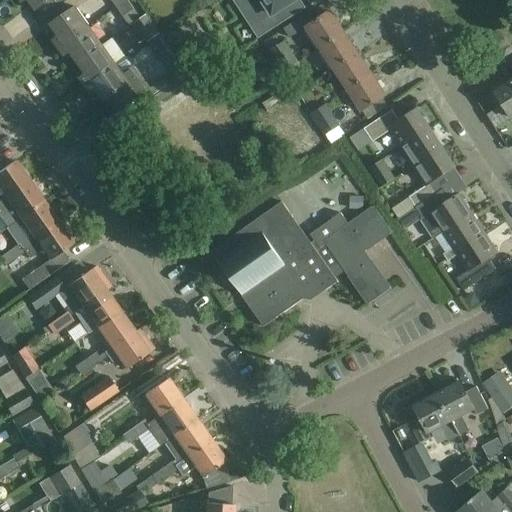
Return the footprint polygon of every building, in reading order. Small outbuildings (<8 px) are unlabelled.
[(18,0),(21,4),(25,0),(27,0),(35,11),(49,0),(18,0)] [(134,9),(127,0),(126,0),(116,7),(123,17),(134,9)] [(251,0),(263,19),(252,26),(259,37),(285,20),(279,10),(293,0),(251,0)] [(58,49),(89,27),(75,7),(50,25),(58,36),(52,41),(58,49)] [(305,27),(319,48),(343,33),(329,11),(312,22),(305,27)] [(289,38),(305,27),(312,22),(306,14),(283,29),(289,38)] [(141,32),(148,42),(159,34),(152,25),(141,32)] [(89,27),(58,49),(63,56),(69,52),(78,63),(102,46),(89,27)] [(181,31),(166,31),(165,43),(180,44),(181,31)] [(356,53),(343,33),(319,48),(333,69),(356,53)] [(159,34),(148,42),(155,51),(165,44),(159,34)] [(275,62),(292,51),(285,41),(268,52),(275,62)] [(102,46),(78,63),(85,74),(79,79),(84,86),(115,64),(102,46)] [(292,51),(275,62),(281,72),(298,61),(292,51)] [(370,74),(356,53),(333,69),(347,90),(370,74)] [(126,56),(115,64),(84,86),(90,94),(96,89),(105,101),(107,99),(117,113),(150,89),(126,56)] [(183,66),(164,80),(173,93),(193,79),(183,66)] [(208,71),(195,80),(201,89),(214,80),(208,71)] [(384,95),(370,74),(347,90),(361,111),(384,95)] [(511,118),(511,80),(494,92),(494,93),(490,96),(498,109),(503,106),(511,119),(511,118)] [(282,90),(262,103),(267,111),(288,98),(282,90)] [(316,126),(333,115),(327,105),(310,116),(316,126)] [(399,148),(429,128),(415,108),(397,120),(391,110),(362,129),(371,142),(388,131),(399,148)] [(333,115),(316,126),(323,136),(340,125),(333,115)] [(399,148),(412,167),(423,159),(441,147),(429,128),(399,148)] [(454,167),(441,147),(423,159),(412,167),(425,187),(409,197),(409,198),(392,209),(398,218),(414,208),(436,194),(429,184),(454,167)] [(386,184),(395,178),(383,159),(371,167),(377,176),(380,174),(386,184)] [(0,170),(0,201),(28,182),(13,161),(0,170)] [(28,182),(0,201),(0,232),(6,228),(6,229),(43,203),(28,182)] [(448,230),(471,214),(458,194),(443,204),(436,194),(414,208),(421,218),(419,220),(433,240),(436,238),(448,230)] [(310,243),(281,202),(210,252),(263,327),(316,289),(324,290),(346,274),(367,304),(390,288),(364,251),(391,232),(372,206),(348,223),(340,212),(310,234),(314,240),(310,243)] [(57,223),(43,203),(6,229),(14,239),(13,240),(17,246),(19,244),(22,248),(57,223)] [(444,255),(445,258),(483,233),(471,214),(448,230),(436,238),(446,254),(444,255)] [(71,243),(57,223),(22,248),(25,251),(23,253),(28,260),(42,250),(49,259),(71,243)] [(483,233),(445,258),(448,261),(456,255),(467,272),(460,277),(467,287),(493,270),(486,259),(496,253),(483,233)] [(25,251),(22,248),(19,244),(17,246),(9,251),(15,258),(23,253),(25,251)] [(0,257),(5,265),(15,258),(9,251),(0,257)] [(28,291),(69,262),(61,251),(21,280),(28,291)] [(22,275),(46,260),(41,252),(17,267),(22,275)] [(79,308),(82,306),(109,287),(95,267),(64,288),(79,308)] [(55,277),(26,298),(35,311),(57,295),(64,290),(63,289),(55,277)] [(82,306),(97,327),(120,311),(106,290),(109,287),(82,306)] [(93,330),(108,351),(135,331),(120,311),(97,327),(93,330)] [(7,312),(0,316),(0,333),(14,324),(7,312)] [(67,312),(56,319),(62,327),(72,319),(67,312)] [(51,334),(62,327),(56,319),(46,326),(51,334)] [(143,335),(139,338),(135,331),(108,351),(104,353),(107,357),(111,363),(118,358),(126,368),(153,349),(143,335)] [(16,340),(4,343),(8,359),(20,356),(16,340)] [(90,368),(107,357),(104,353),(98,357),(95,353),(85,360),(90,368)] [(81,374),(90,368),(85,360),(76,366),(81,374)] [(31,390),(32,389),(44,381),(37,371),(25,379),(24,379),(31,390)] [(511,389),(509,385),(500,372),(482,384),(501,411),(503,414),(511,407),(511,389)] [(89,412),(118,392),(107,376),(78,396),(89,412)] [(144,395),(159,416),(183,399),(168,378),(144,395)] [(460,382),(437,394),(460,436),(469,431),(461,416),(473,410),(476,415),(488,409),(477,387),(465,393),(460,382)] [(11,417),(34,404),(25,389),(2,402),(11,417)] [(413,406),(419,418),(409,423),(421,445),(432,439),(429,434),(441,427),(449,442),(460,436),(437,394),(413,406)] [(183,399),(159,416),(146,426),(148,429),(160,446),(163,444),(197,420),(183,399)] [(11,421),(30,454),(53,440),(34,407),(11,421)] [(174,466),(211,440),(197,420),(163,444),(174,460),(171,462),(174,466)] [(143,422),(133,429),(139,436),(148,429),(146,426),(143,422)] [(511,472),(511,471),(511,443),(505,422),(496,424),(506,456),(511,472)] [(72,457),(81,471),(93,462),(93,461),(87,465),(85,463),(83,464),(76,452),(94,441),(83,423),(61,437),(73,456),(72,457)] [(129,443),(139,436),(133,429),(124,435),(129,443)] [(489,460),(504,452),(497,439),(483,447),(489,460)] [(226,461),(211,440),(174,466),(176,470),(180,475),(193,466),(202,478),(226,461)] [(421,450),(406,459),(422,487),(441,476),(436,468),(432,470),(421,450)] [(145,461),(150,471),(170,461),(165,451),(145,461)] [(13,458),(0,466),(5,475),(9,472),(9,473),(18,467),(13,458)] [(457,489),(479,473),(468,458),(447,474),(457,489)] [(29,468),(35,481),(53,473),(46,459),(29,468)] [(106,483),(93,462),(81,471),(94,492),(106,483)] [(176,470),(174,466),(171,462),(161,469),(167,477),(176,470)] [(79,483),(69,465),(54,473),(65,492),(79,483)] [(157,483),(167,477),(161,469),(152,475),(157,483)] [(106,483),(94,492),(103,505),(121,494),(112,480),(106,483)] [(458,511),(494,511),(511,498),(511,484),(492,501),(483,489),(457,510),(458,511)] [(231,505),(232,486),(232,485),(207,492),(207,493),(207,503),(231,505)] [(107,511),(126,511),(147,504),(139,490),(107,511)] [(511,511),(511,498),(494,511),(511,511)] [(190,511),(232,511),(233,505),(231,505),(207,503),(191,502),(190,511)]
